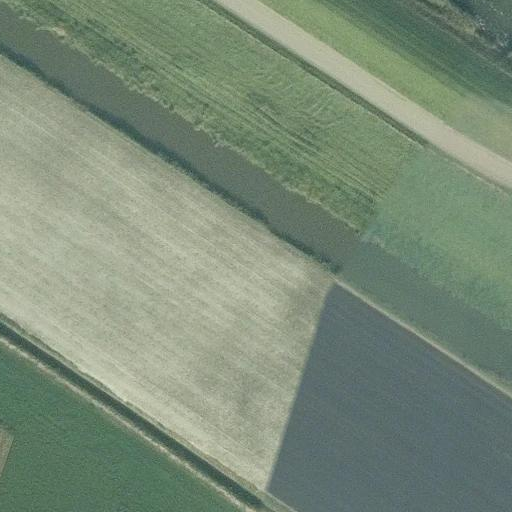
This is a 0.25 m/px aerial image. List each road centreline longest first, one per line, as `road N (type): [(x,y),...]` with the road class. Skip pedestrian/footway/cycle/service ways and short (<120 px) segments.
road 1 (tertiary): [(511,175),(233,0)]
road 2 (track): [(322,0),(511,119)]
